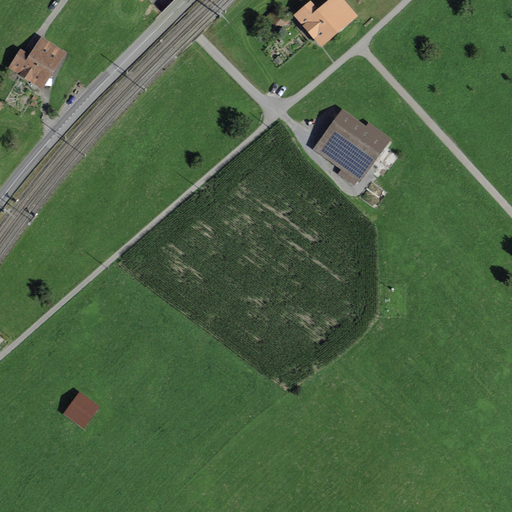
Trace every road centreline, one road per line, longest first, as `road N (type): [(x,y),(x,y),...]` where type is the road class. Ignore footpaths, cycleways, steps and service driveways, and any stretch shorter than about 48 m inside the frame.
road 1 (residential): [(276,113),(0,355)]
road 2 (tertiary): [(162,20),(0,197)]
road 3 (residential): [(406,0),(276,113)]
road 4 (unclassified): [(276,113),(163,0)]
